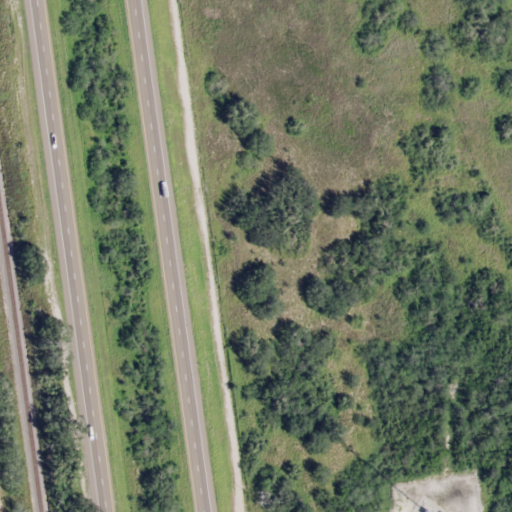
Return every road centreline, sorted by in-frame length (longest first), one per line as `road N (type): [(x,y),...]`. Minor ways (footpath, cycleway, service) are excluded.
road 1 (trunk): [(207,511),(138,0)]
road 2 (trunk): [(36,0),(104,511)]
